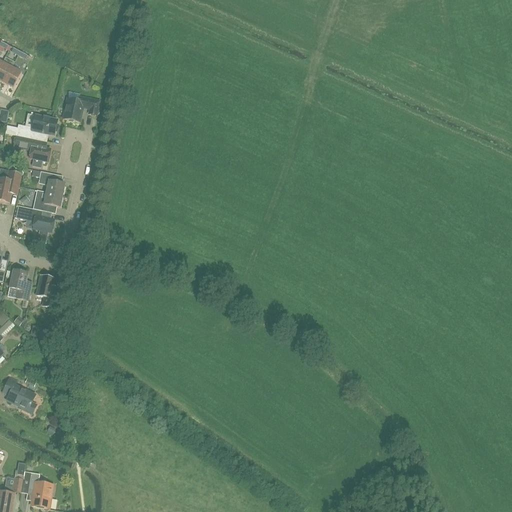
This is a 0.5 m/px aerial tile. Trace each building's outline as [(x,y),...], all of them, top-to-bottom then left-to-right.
[(0,47),(6,51),(8,47),(1,43),(0,44),(0,47)] [(0,84),(3,86),(11,70),(1,65),(0,67),(0,84)] [(11,70),(3,86),(12,91),(21,75),(11,70)] [(79,123),(80,116),(82,109),(84,100),(79,99),(78,99),(77,103),(67,101),(66,100),(62,120),(68,121),(69,123),(72,123),(73,122),(79,123)] [(98,103),(90,101),(89,111),(88,116),(95,117),(98,103)] [(15,137),(36,142),(37,134),(52,137),(55,122),(34,117),(32,129),(17,126),(15,137)] [(36,142),(15,137),(13,148),(21,150),(30,152),(28,160),(32,161),(31,167),(39,169),(41,162),(47,163),(49,151),(45,150),(47,144),(36,142)] [(6,181),(0,179),(0,202),(7,204),(9,195),(15,196),(17,187),(19,175),(8,173),(6,181)] [(40,173),(37,185),(46,187),(45,194),(61,197),(63,186),(51,183),(52,176),(40,173)] [(34,199),(32,210),(41,212),(45,213),(46,206),(56,208),(59,209),(61,197),(45,194),(43,201),(34,199)] [(17,207),(14,220),(26,222),(25,229),(32,230),(39,232),(38,239),(33,238),(33,241),(46,244),(48,233),(50,234),(53,221),(51,221),(40,218),(41,212),(32,210),(17,207)] [(14,300),(27,303),(31,289),(24,287),(26,275),(12,272),(8,289),(16,291),(14,300)] [(42,307),(55,310),(58,296),(52,295),(54,281),(39,278),(35,297),(43,299),(42,307)] [(1,328),(0,329),(6,334),(15,326),(9,320),(1,328)] [(52,332),(32,327),(30,336),(49,341),(52,332)] [(9,379),(2,394),(9,397),(7,400),(18,405),(18,407),(22,409),(22,410),(32,415),(36,406),(31,403),(35,396),(14,386),(16,383),(9,379)] [(23,482),(24,478),(25,474),(24,473),(25,465),(18,464),(17,471),(16,471),(14,480),(15,480),(23,482)] [(29,483),(29,486),(28,492),(34,493),(32,503),(31,507),(49,510),(53,487),(38,484),(40,476),(31,474),(30,478),(24,478),(23,482),(24,482),(29,483)] [(13,493),(21,494),(23,485),(24,482),(23,482),(15,480),(14,489),(6,488),(5,494),(0,492),(0,511),(11,511),(14,495),(13,495),(13,493)]
